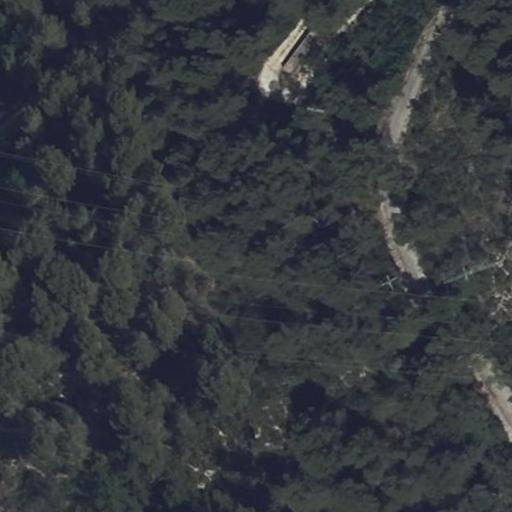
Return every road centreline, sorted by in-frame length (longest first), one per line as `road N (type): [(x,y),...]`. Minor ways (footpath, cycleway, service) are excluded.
road 1 (unclassified): [(511,396),(475,336),(424,283),(390,201),(400,113),(464,0)]
road 2 (track): [(327,0),(287,44),(268,93),(282,113),(318,87),(370,0)]
road 3 (track): [(0,156),(185,0)]
